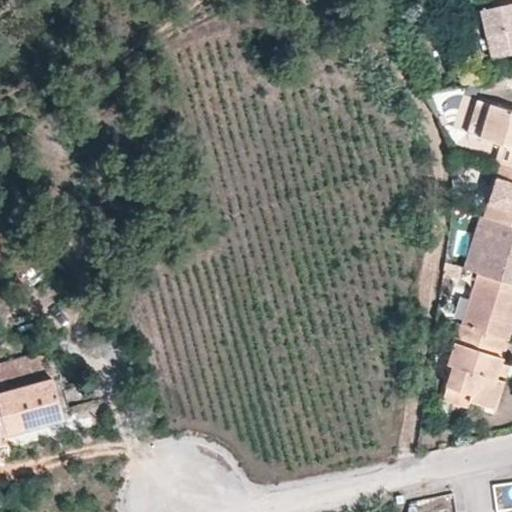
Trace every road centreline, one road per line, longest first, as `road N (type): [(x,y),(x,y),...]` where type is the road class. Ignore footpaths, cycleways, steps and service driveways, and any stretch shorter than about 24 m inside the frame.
road 1 (residential): [(471,458),(252,502)]
road 2 (residential): [(252,502),(237,464),(221,450),(180,442),(142,460),(130,477),(125,511)]
